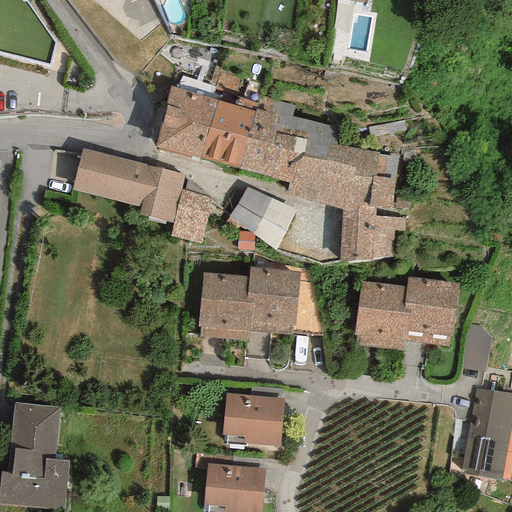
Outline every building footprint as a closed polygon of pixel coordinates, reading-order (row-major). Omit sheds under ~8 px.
[(217,101),(169,86),(154,147),(199,159),(217,101)] [(233,105),(217,101),(199,159),(238,169),(255,109),(257,103),(235,97),(233,105)] [(261,97),(258,110),(277,115),(272,132),(303,141),(299,154),(326,162),(328,143),(338,145),(340,129),(292,116),(296,106),(261,97)] [(258,110),(255,109),(238,169),(271,178),(289,183),(291,184),(299,154),(303,141),(272,132),(277,115),(258,110)] [(338,145),(328,143),(326,162),(299,154),(291,184),(289,183),(286,194),(341,211),(359,211),(358,206),(376,207),(390,210),(397,157),(338,145)] [(138,215),(173,223),(181,190),(185,174),(81,149),(71,190),(140,207),(138,215)] [(295,210),(246,188),(228,216),(275,250),(295,210)] [(212,198),(181,190),(173,223),(170,237),(200,244),(212,198)] [(359,211),(341,211),(339,263),(391,257),(391,230),(404,231),(405,219),(375,215),(376,207),(358,206),(359,211)] [(247,232),(237,232),(236,250),(253,251),(254,237),(247,232)] [(249,267),(248,277),(246,298),(253,299),(250,331),(290,335),(291,328),(293,328),(299,272),(249,267)] [(248,277),(202,273),(198,326),(199,327),(199,337),(243,341),(244,334),(250,334),(250,331),(253,299),(246,298),(248,277)] [(458,283),(407,276),(405,287),(402,309),(408,310),(404,342),(447,348),(449,336),(451,337),(458,283)] [(402,309),(405,287),(360,281),(354,336),(358,336),(357,345),(403,351),(404,342),(408,310),(402,309)] [(250,386),(249,395),(281,399),(282,389),(250,386)] [(511,420),(511,393),(474,388),(460,474),(502,481),(511,420)] [(249,395),(225,393),(221,436),(226,436),(226,444),(245,446),(245,444),(280,447),(284,399),(281,399),(249,395)] [(59,408),(14,403),(7,472),(0,471),(0,504),(63,510),(68,461),(54,460),(59,408)] [(202,506),(208,506),(207,511),(261,511),(266,470),(206,464),(202,506)]
